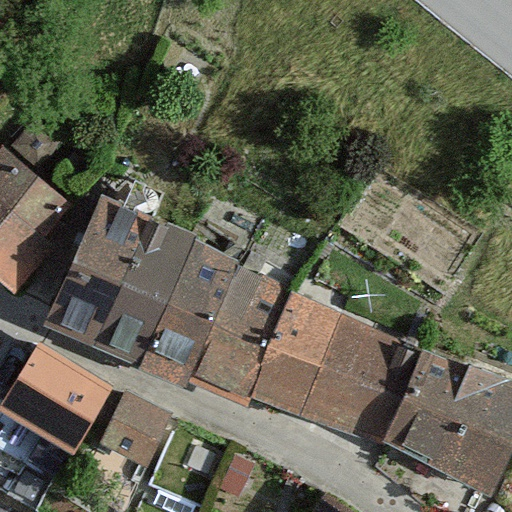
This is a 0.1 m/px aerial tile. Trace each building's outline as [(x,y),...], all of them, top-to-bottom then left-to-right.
[(38,167),(61,144),(37,119),(14,142),(38,167)] [(56,200),(0,147),(0,265),(10,275),(40,242),(28,231),(56,200)] [(191,238),(101,192),(50,304),(251,391),(257,379),(489,475),(511,421),(511,381),(399,344),(286,292),(191,238)] [(99,384),(37,348),(5,402),(67,438),(99,384)] [(160,416),(120,395),(101,433),(140,453),(160,416)] [(203,511),(228,451),(175,430),(146,500),(172,511),(203,511)] [(251,467),(237,460),(224,485),(239,492),(251,467)] [(347,511),(325,497),(315,511),(347,511)]
